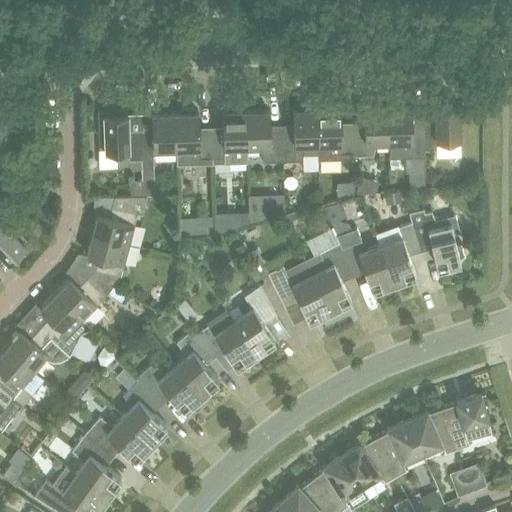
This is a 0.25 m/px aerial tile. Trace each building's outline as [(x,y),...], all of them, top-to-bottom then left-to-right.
[(410,103),(409,103),(406,100),(393,100),(390,104),(387,104),(388,140),(400,140),(404,153),(404,156),(424,155),(424,149),(423,124),(411,124),(410,103)] [(435,124),(423,124),(424,149),(436,149),(436,139),(460,138),(459,118),(463,117),(463,105),(459,105),(458,102),(434,102),(435,124)] [(376,141),(388,140),(387,104),(364,105),(364,126),(352,126),(353,152),(353,155),(373,154),(373,153),(376,141)] [(302,155),(303,153),(305,143),(318,143),(316,106),(293,107),(294,128),(282,129),(283,160),(303,159),(302,155)] [(340,106),(316,106),(318,143),(340,142),(341,152),(353,152),(352,126),(340,127),(340,106)] [(263,161),(283,160),(282,129),(270,129),(269,108),(246,109),(247,145),(259,145),(262,157),(263,161)] [(116,160),(128,159),(141,159),(140,134),(128,134),(127,113),(124,113),(124,109),(98,110),(99,148),(105,148),(105,150),(116,150),(116,160)] [(223,131),(211,131),(212,162),(232,162),(232,158),(235,146),(247,145),(246,109),(222,110),(223,131)] [(198,110),(175,111),(176,148),(177,164),(212,162),(211,131),(199,132),(198,110)] [(140,134),(141,159),(141,179),(142,193),(154,192),(153,148),(176,148),(175,111),(151,112),(152,133),(140,134)] [(0,153),(9,153),(8,133),(13,132),(12,120),(8,120),(8,117),(0,117),(0,153)] [(142,193),(141,179),(131,179),(129,181),(130,193),(142,193)] [(409,211),(423,208),(419,188),(405,192),(409,211)] [(399,189),(385,191),(387,203),(401,202),(399,189)] [(97,212),(92,233),(129,243),(137,211),(140,212),(145,193),(114,194),(109,216),(97,212)] [(272,193),(272,214),(284,213),(284,193),(272,193)] [(453,213),(435,218),(432,214),(432,210),(424,212),(423,208),(409,211),(408,211),(411,221),(419,246),(431,242),(436,265),(460,260),(459,257),(465,254),(462,248),(462,242),(456,242),(453,232),(459,230),(456,216),(453,213)] [(248,211),(239,211),(239,225),(249,223),(248,211)] [(0,252),(8,261),(25,245),(23,242),(26,239),(18,230),(15,233),(1,218),(0,218),(0,252)] [(380,243),(393,279),(415,271),(407,249),(419,246),(411,221),(398,226),(401,235),(380,243)] [(339,241),(351,270),(363,265),(371,287),(393,279),(380,243),(368,247),(362,239),(357,226),(336,234),(339,241)] [(94,268),(91,272),(113,285),(120,275),(129,243),(92,233),(86,253),(98,256),(94,268)] [(305,258),(329,307),(350,296),(340,275),(351,270),(339,241),(319,251),(305,258)] [(282,264),(267,271),(283,303),(298,296),(308,317),(329,307),(305,258),(284,268),(282,264)] [(248,268),(254,281),(262,277),(255,264),(248,268)] [(69,276),(55,291),(82,318),(105,295),(113,285),(91,272),(78,285),(69,276)] [(251,306),(233,318),(255,350),(274,337),(261,317),(274,308),(260,283),(244,294),(251,306)] [(39,326),(69,354),(81,333),(91,327),(82,318),(55,291),(40,307),(48,315),(39,326)] [(255,350),(233,318),(226,308),(207,321),(208,323),(197,331),(212,352),(222,344),(236,363),(255,350)] [(6,345),(35,370),(45,358),(52,360),(60,360),(66,356),(69,354),(39,326),(29,336),(20,329),(6,345)] [(184,355),(175,363),(200,392),(218,377),(202,359),(212,352),(197,331),(193,326),(176,341),(179,344),(184,355)] [(0,366),(2,368),(0,370),(0,385),(13,396),(23,385),(32,392),(45,377),(35,370),(6,345),(0,351),(0,366)] [(136,376),(138,378),(158,399),(167,390),(182,408),(200,392),(175,363),(166,371),(155,364),(153,361),(136,376)] [(130,405),(122,414),(151,440),(166,423),(153,411),(149,407),(158,399),(138,378),(123,394),(130,405)] [(0,385),(0,429),(20,402),(13,396),(0,385)] [(442,405),(457,447),(470,442),(469,440),(468,441),(466,434),(490,427),(481,391),(455,397),(456,400),(442,405)] [(457,447),(442,405),(428,410),(427,408),(406,417),(422,451),(441,442),(444,449),(443,450),(444,451),(457,447)] [(100,415),(85,431),(109,452),(117,442),(121,445),(135,458),(151,440),(122,414),(114,423),(103,417),(100,415)] [(422,451),(406,417),(386,426),(387,428),(374,436),(395,474),(407,468),(406,466),(405,467),(402,460),(422,451)] [(109,452),(85,431),(71,449),(75,452),(82,461),(75,471),(107,494),(121,475),(102,461),(109,452)] [(395,474),(374,436),(361,443),(359,440),(341,452),(361,484),(379,472),(383,479),(382,479),(383,481),(395,474)] [(323,467),(312,476),(338,511),(349,502),(348,501),(347,502),(343,496),(361,484),(341,452),(322,464),(323,467)] [(2,473),(11,480),(20,467),(11,460),(2,473)] [(91,511),(93,511),(107,494),(75,471),(62,490),(54,484),(45,495),(67,509),(74,499),(91,511)] [(336,511),(338,511),(312,476),(300,485),(298,483),(281,497),(293,511),(321,511),(322,511),(336,511)] [(427,509),(442,502),(435,487),(420,495),(427,509)] [(293,511),(281,497),(264,511),(293,511)]
